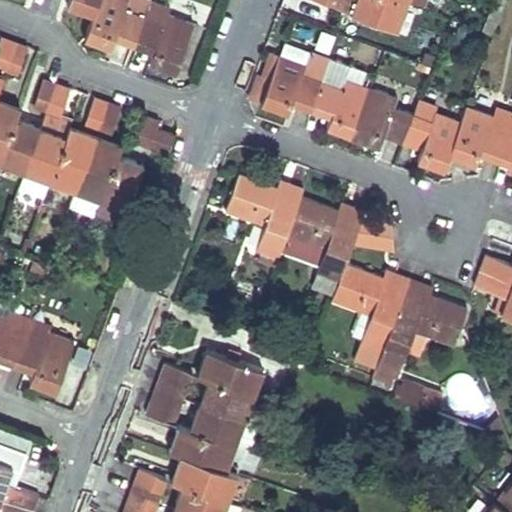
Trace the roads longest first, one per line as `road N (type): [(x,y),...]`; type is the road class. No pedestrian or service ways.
road 1 (residential): [(213,118),(94,437)]
road 2 (residential): [(213,118),(404,186),(439,230)]
road 3 (residential): [(0,13),(57,33),(93,75),(213,118)]
road 4 (residential): [(257,0),(213,118)]
